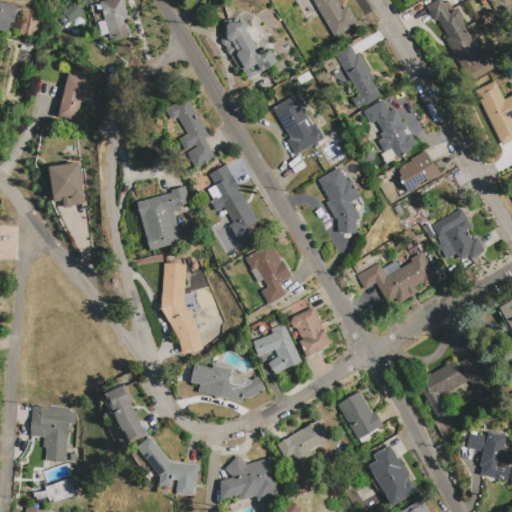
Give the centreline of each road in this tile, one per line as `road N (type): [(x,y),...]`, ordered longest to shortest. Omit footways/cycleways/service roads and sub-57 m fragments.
road 1 (residential): [(162,0),(461,511)]
road 2 (residential): [(0,187),(143,350),(163,398),(186,426),(221,438)]
road 3 (residential): [(221,438),(269,423),(511,268)]
road 4 (residential): [(143,350),(120,264),(112,192),(120,133),(146,82),(188,43)]
road 5 (residential): [(28,218),(0,487)]
road 6 (residential): [(379,0),(511,232)]
